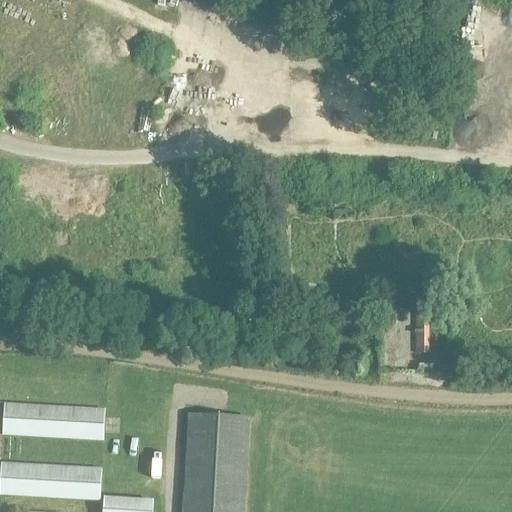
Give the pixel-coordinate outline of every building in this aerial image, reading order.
[(428,312),(415,312),(416,353),(429,353),(428,312)] [(5,405),(3,437),(104,443),(106,411),(5,405)] [(188,416),(182,511),(245,511),(251,419),(188,416)] [(2,466),(0,497),(100,502),(102,471),(2,466)] [(105,500),(104,511),(153,511),(154,503),(105,500)]
